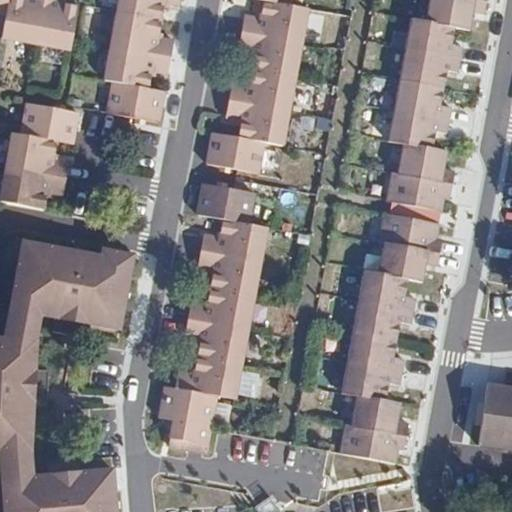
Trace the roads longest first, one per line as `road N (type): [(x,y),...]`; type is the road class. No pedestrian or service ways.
road 1 (residential): [(205,0),(131,403),(141,511)]
road 2 (residential): [(457,333),(494,171),(495,121)]
road 3 (residential): [(435,511),(432,469),(457,333)]
